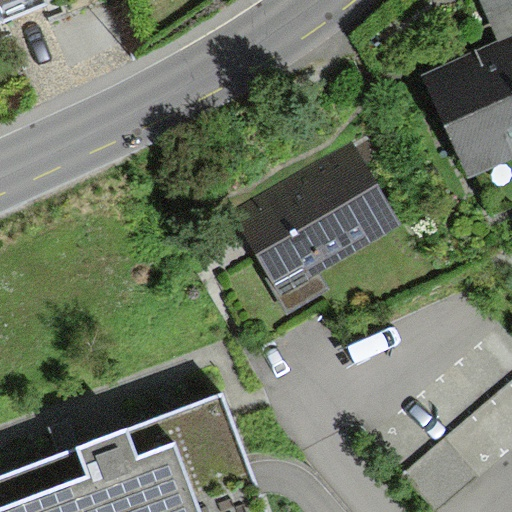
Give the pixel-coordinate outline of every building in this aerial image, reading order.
[(0,0),(0,15),(41,0),(0,0)] [(511,0),(477,0),(497,44),(511,37),(511,0)] [(485,50),(421,77),(469,180),(511,160),(511,37),(497,44),(485,50)] [(358,161),(239,230),(249,247),(290,316),(330,293),(320,276),(399,231),(358,161)] [(262,511),(224,406),(72,462),(0,487),(0,511),(262,511)] [(441,511),(478,484),(447,444),(406,475),(434,511),(441,511)]
